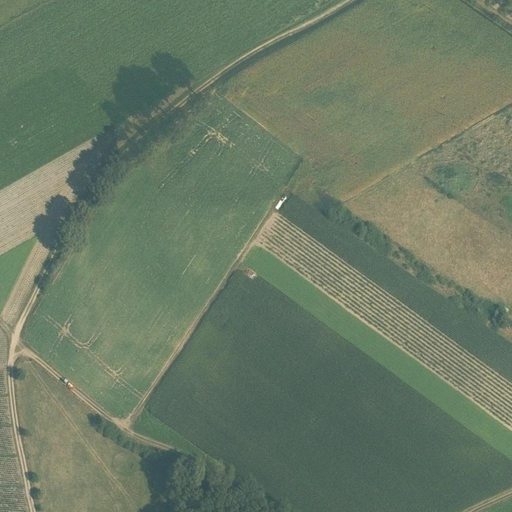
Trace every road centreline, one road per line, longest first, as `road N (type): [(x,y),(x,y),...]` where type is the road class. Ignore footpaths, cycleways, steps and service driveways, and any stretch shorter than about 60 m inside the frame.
road 1 (track): [(353,0),(207,85),(101,179),(71,222),(14,337),(10,367),(35,511)]
road 2 (track): [(0,316),(27,352),(101,413),(270,511)]
